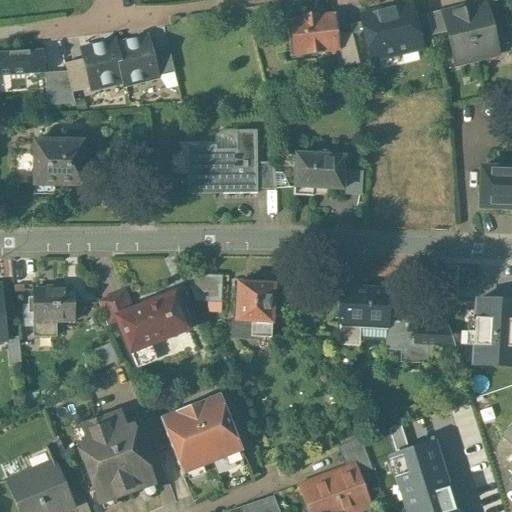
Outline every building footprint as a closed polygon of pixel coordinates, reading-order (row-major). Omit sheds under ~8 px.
[(474,5),(442,13),(446,32),(454,65),(475,60),(478,72),(479,71),(476,60),(497,55),(495,47),(493,37),(484,4),(484,2),(474,5)] [(410,4),(385,10),(396,54),(421,48),(416,27),(413,17),(410,4)] [(360,16),(361,22),(363,31),(370,60),(396,54),(385,10),(360,16)] [(441,10),(425,14),(428,24),(431,35),(446,32),(442,13),(441,10)] [(301,18),(285,20),(289,56),(338,50),(336,34),(334,14),(317,16),(317,14),(301,16),(301,18)] [(425,14),(413,17),(416,27),(428,24),(425,14)] [(361,22),(349,25),(351,34),(363,31),(361,22)] [(350,33),(336,34),(338,50),(339,50),(341,67),(359,64),(351,34),(349,25),(350,33)] [(504,34),(493,37),(495,47),(506,44),(504,34)] [(126,42),(115,45),(114,45),(123,82),(122,82),(123,86),(157,77),(152,57),(147,37),(136,39),(125,42),(126,42)] [(83,59),(90,88),(90,90),(122,82),(123,82),(114,45),(115,45),(114,41),(102,44),(102,43),(92,46),(80,49),(83,59)] [(446,47),(434,50),(437,59),(448,56),(446,47)] [(43,51),(0,53),(0,76),(44,73),(45,73),(44,61),(46,61),(45,55),(43,55),(43,51)] [(169,53),(152,57),(157,77),(174,73),(169,53)] [(64,64),(66,72),(71,93),(90,88),(83,59),(64,64)] [(66,72),(45,73),(44,73),(46,103),(73,101),(71,93),(66,72)] [(285,116),(276,116),(276,126),(286,126),(285,116)] [(212,150),(190,150),(190,193),(194,193),(194,190),(222,190),(222,194),(257,193),(257,190),(257,163),(256,131),(234,131),(234,154),(214,154),(214,145),(212,145),(212,150)] [(80,142),(33,141),(33,154),(33,183),(32,194),(52,194),(52,186),(80,186),(80,142)] [(392,159),(422,158),(422,147),(392,147),(392,159)] [(33,183),(33,154),(15,154),(15,183),(33,183)] [(342,157),(294,155),(292,194),(310,195),(311,187),(340,189),(342,157)] [(401,162),(401,204),(438,205),(438,163),(401,162)] [(272,163),(257,163),(257,190),(274,189),(272,163)] [(511,168),(480,168),(478,208),(511,209),(511,168)] [(221,276),(184,274),(195,301),(220,302),(221,276)] [(256,283),(238,282),(237,284),(235,319),(235,320),(252,322),(252,335),(254,335),(268,336),(268,338),(270,338),(273,286),(256,285),(256,283)] [(456,300),(457,285),(434,285),(438,299),(456,300)] [(44,290),(31,290),(32,322),(32,337),(55,337),(55,321),(74,321),(73,288),(44,288),(44,290)] [(388,292),(339,289),(337,322),(339,323),(338,345),(359,346),(360,323),(386,325),(387,325),(387,309),(388,292)] [(108,298),(116,316),(131,310),(123,292),(108,298)] [(116,316),(115,317),(118,322),(129,353),(188,329),(173,293),(131,310),(116,316)] [(106,326),(118,322),(115,317),(116,316),(108,298),(98,302),(106,326)] [(511,303),(477,301),(473,364),(511,366),(511,303)] [(415,310),(387,309),(387,325),(386,325),(385,347),(402,347),(401,360),(426,362),(427,346),(412,346),(413,325),(414,325),(415,310)] [(235,320),(235,319),(232,319),(231,338),(253,339),(254,335),(252,335),(252,322),(235,320)] [(446,326),(414,325),(413,325),(412,346),(427,346),(453,348),(446,326)] [(173,413),(159,419),(169,443),(181,474),(241,450),(219,395),(204,401),(204,400),(195,404),(194,406),(185,410),(182,409),(173,412),(173,413)] [(418,407),(406,411),(409,422),(422,418),(418,407)] [(86,442),(77,446),(98,503),(153,483),(132,426),(125,429),(119,412),(80,426),(86,442)] [(169,443),(159,419),(146,424),(155,448),(169,443)] [(511,439),(511,422),(501,435),(509,442),(511,439)] [(338,447),(346,469),(353,466),(356,475),(371,469),(359,437),(338,447)] [(45,447),(52,463),(53,462),(57,472),(70,467),(59,441),(45,447)] [(454,511),(433,444),(390,457),(407,511),(454,511)] [(52,463),(7,482),(19,511),(59,511),(72,507),(57,472),(53,462),(52,463)] [(346,469),(300,486),(309,511),(351,511),(367,506),(356,475),(353,466),(346,469)] [(242,506),(244,511),(278,511),(272,496),(242,506)]
